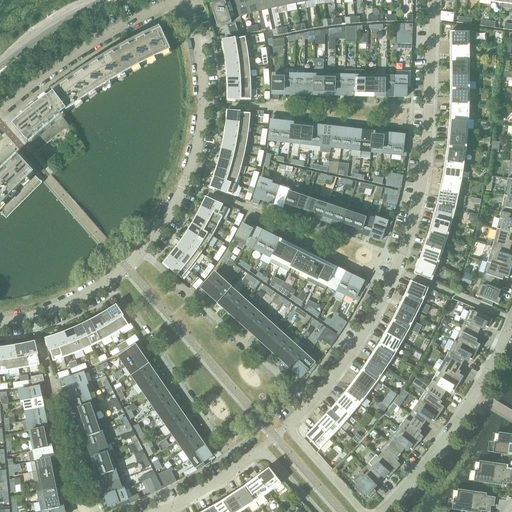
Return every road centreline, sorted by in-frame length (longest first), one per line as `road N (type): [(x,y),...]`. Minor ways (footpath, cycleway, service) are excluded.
road 1 (residential): [(311,402),(360,341),(414,220),(430,149),(434,0)]
road 2 (residential): [(141,250),(176,201),(197,140),(200,66),(183,0)]
road 3 (residential): [(382,511),(475,392),(511,320)]
road 4 (residential): [(141,250),(311,402)]
road 5 (residential): [(239,467),(106,284)]
road 6 (residential): [(0,110),(81,49),(179,0)]
road 7 (residential): [(362,511),(287,426),(311,402)]
road 8 (tertiary): [(0,75),(60,29),(117,0)]
